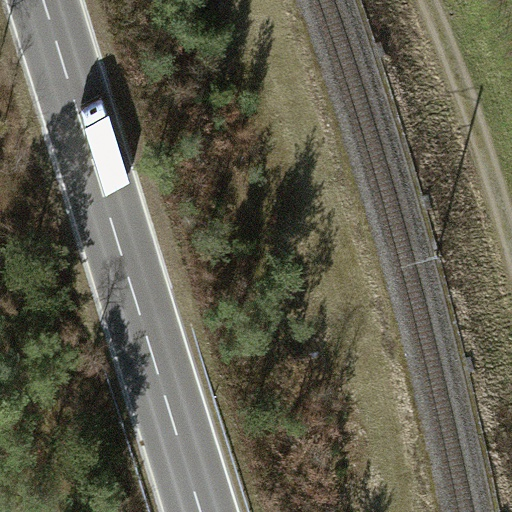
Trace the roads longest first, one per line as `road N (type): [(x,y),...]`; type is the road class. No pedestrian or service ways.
road 1 (secondary): [(46,0),(203,511)]
road 2 (track): [(511,237),(425,0)]
